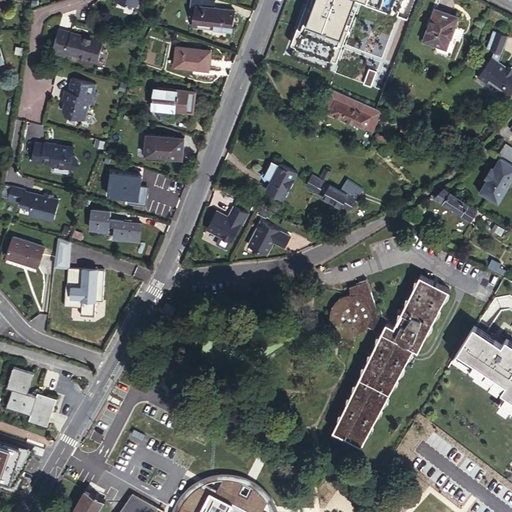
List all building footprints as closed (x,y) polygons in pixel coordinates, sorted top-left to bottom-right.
[(197,0),(195,23),(214,25),(213,30),(233,33),(235,10),(210,8),(210,2),(197,0)] [(325,75),(354,0),(355,0),(395,15),(398,9),(401,0),(311,0),(289,59),(325,75)] [(421,38),(442,47),(455,17),(435,8),(421,38)] [(405,12),(398,9),(395,15),(395,17),(402,20),(405,12)] [(98,62),(104,38),(95,36),(94,39),(58,29),(52,53),(64,57),(66,53),(98,62)] [(507,35),(492,29),(485,47),(492,50),(490,56),(475,77),(484,83),(486,80),(507,95),(511,88),(511,71),(511,70),(511,66),(506,67),(504,70),(497,64),(497,61),(507,35)] [(194,69),(209,70),(211,51),(179,48),(177,67),(194,69)] [(506,67),(497,61),(497,64),(504,70),(506,67)] [(209,78),(209,70),(194,69),(194,76),(209,78)] [(68,90),(66,90),(63,101),(65,102),(63,108),(67,116),(84,121),(89,104),(93,105),(97,93),(93,92),(95,85),(71,78),(68,90)] [(193,93),(153,89),(152,109),(192,112),(193,93)] [(364,130),(373,111),(329,90),(319,108),(364,130)] [(481,114),(490,119),(499,103),(489,99),(481,114)] [(380,114),(373,111),(364,130),(370,133),(380,114)] [(408,133),(410,128),(397,122),(394,127),(408,133)] [(182,138),(142,134),(140,154),(180,158),(182,138)] [(42,145),(33,143),(29,162),(38,164),(38,163),(47,165),(47,167),(68,172),(74,166),(70,159),(67,158),(69,150),(42,144),(42,145)] [(511,158),(511,149),(502,144),(496,155),(499,156),(510,163),(511,158)] [(511,164),(510,163),(499,156),(492,169),(489,168),(483,178),(485,180),(478,192),(497,203),(511,178),(511,164)] [(281,197),(293,172),(275,163),(275,164),(268,161),(261,174),(268,178),(263,188),(281,197)] [(341,178),(337,187),(355,196),(356,196),(360,188),(341,178)] [(354,199),(318,180),(312,193),(347,211),(354,199)] [(162,205),(163,185),(133,183),(132,202),(147,203),(160,205),(162,205)] [(8,200),(20,203),(24,190),(25,190),(25,189),(12,186),(8,200)] [(446,191),(442,186),(433,197),(469,219),(475,209),(446,191)] [(58,200),(52,198),(44,196),(25,190),(24,190),(20,203),(20,205),(30,208),(28,214),(52,221),(58,200)] [(205,230),(229,243),(239,224),(241,225),(246,214),(232,207),(226,218),(226,219),(222,217),(221,215),(215,212),(205,230)] [(109,214),(92,213),(91,233),(108,234),(109,234),(109,230),(115,230),(114,240),(141,242),(143,224),(109,221),(109,214)] [(289,236),(260,221),(248,245),(264,253),(267,252),(271,246),(270,243),(271,241),(273,241),(284,247),(289,236)] [(34,266),(41,245),(10,235),(4,256),(34,266)] [(90,265),(66,263),(65,286),(89,287),(90,265)] [(389,335),(413,347),(417,349),(448,289),(419,274),(393,327),(389,335)] [(365,327),(379,334),(381,331),(389,335),(393,327),(385,323),(388,318),(385,315),(383,313),(381,308),(375,311),(362,280),(353,283),(354,285),(347,288),(345,295),(335,299),(328,308),(327,320),(331,330),(340,337),(352,339),(352,334),(356,333),(359,331),(364,328),(365,327)] [(165,302),(160,310),(168,315),(174,308),(165,302)] [(475,324),(451,362),(467,372),(466,374),(472,378),(488,387),(489,388),(490,387),(499,393),(498,395),(502,397),(499,401),(511,409),(511,338),(507,336),(505,338),(503,341),(490,333),(482,328),(475,324)] [(340,415),(336,425),(352,436),(351,438),(362,443),(413,347),(389,335),(381,331),(379,334),(340,415)] [(492,331),(490,333),(503,341),(505,338),(492,331)] [(451,362),(449,365),(465,374),(466,374),(467,372),(451,362)] [(33,414),(39,397),(29,394),(36,374),(16,366),(8,386),(14,389),(8,406),(33,414)] [(472,378),(470,382),(485,391),(488,387),(472,378)] [(489,388),(487,391),(497,397),(498,395),(499,393),(490,387),(489,388)] [(33,414),(30,422),(47,428),(57,401),(40,394),(39,397),(33,414)] [(129,437),(143,444),(156,420),(145,414),(148,408),(135,401),(122,424),(133,430),(129,437)] [(511,409),(499,401),(497,406),(511,415),(511,409)] [(352,436),(336,425),(334,429),(351,438),(352,436)] [(0,435),(0,481),(13,486),(37,448),(0,435)] [(184,499),(180,511),(278,511),(275,499),(256,480),(229,472),(203,479),(184,499)] [(96,511),(103,500),(96,496),(97,495),(94,493),(93,495),(83,489),(69,511),(96,511)] [(152,511),(155,507),(130,493),(116,511),(152,511)]
